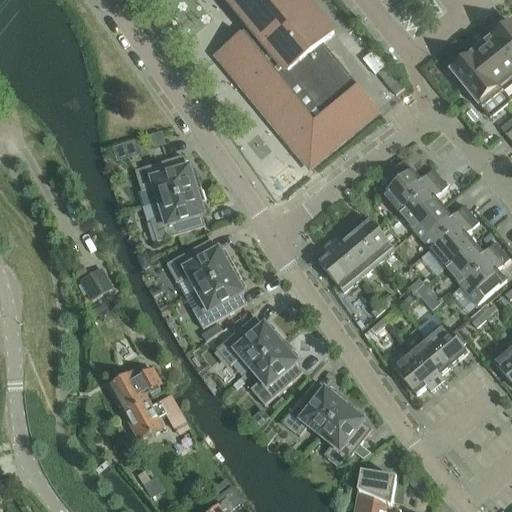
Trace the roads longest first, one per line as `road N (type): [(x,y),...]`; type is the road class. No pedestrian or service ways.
road 1 (residential): [(270,236),(427,123),(446,127),(511,202)]
road 2 (residential): [(270,236),(115,0)]
road 3 (residential): [(425,449),(270,236)]
road 4 (unclassified): [(60,511),(25,451),(8,311)]
road 5 (residential): [(456,15),(407,61),(359,0)]
